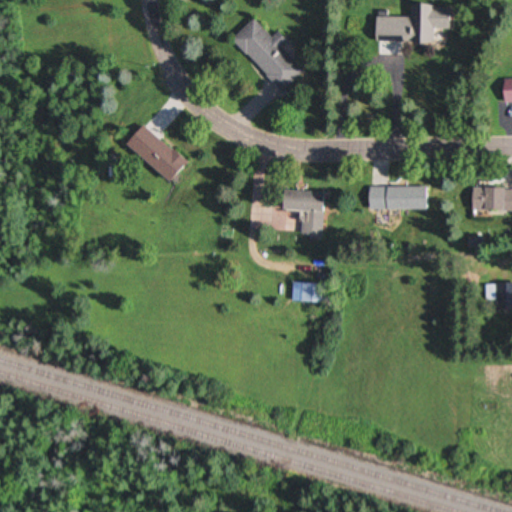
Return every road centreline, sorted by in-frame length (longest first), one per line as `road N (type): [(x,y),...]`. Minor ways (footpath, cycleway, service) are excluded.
road 1 (residential): [(511,149),(317,153),(232,136)]
road 2 (residential): [(232,136),(169,77),(149,0)]
